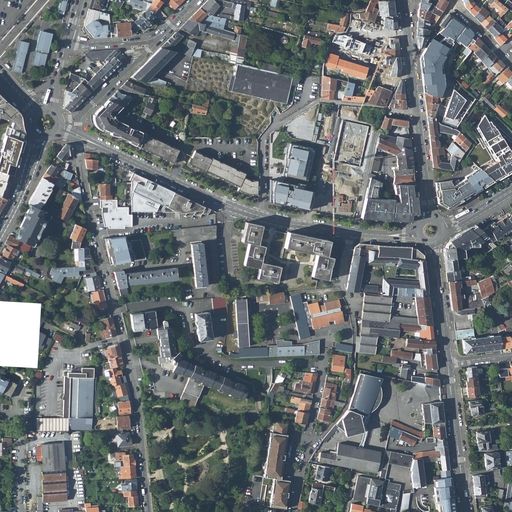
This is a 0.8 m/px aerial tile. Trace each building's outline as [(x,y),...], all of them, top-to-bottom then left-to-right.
[(67,0),(60,0),(58,11),(64,12),(67,0)] [(92,10),(93,7),(103,11),(105,7),(106,7),(108,0),(91,0),(89,9),(92,10)] [(121,0),(115,0),(114,3),(119,9),(124,1),(121,0)] [(146,0),(146,1),(150,2),(150,3),(157,9),(162,3),(158,0),(146,0)] [(158,0),(162,3),(163,0),(164,0),(174,10),(178,6),(170,0),(158,0)] [(213,0),(208,0),(200,8),(212,16),(220,7),(213,0)] [(242,22),(243,18),(245,9),(246,5),(229,2),(221,0),(219,2),(223,4),(223,7),(236,9),(234,17),(231,17),(231,16),(220,15),(220,16),(216,16),(216,17),(218,17),(242,22)] [(246,5),(257,8),(265,10),(266,7),(238,0),(229,0),(229,2),(246,5)] [(384,16),(395,16),(392,0),(370,0),(366,11),(376,15),(384,16)] [(439,16),(444,7),(432,0),(420,0),(419,8),(430,13),(439,16)] [(472,0),(470,0),(464,4),(466,7),(468,10),(469,10),(475,3),(477,0),(473,0),(473,1),(472,0)] [(501,17),(508,9),(504,6),(504,7),(495,0),(494,0),(489,7),(491,8),(493,6),(499,10),(497,13),(500,16),(501,17)] [(146,10),(150,12),(153,15),(157,9),(150,3),(150,2),(146,1),(144,1),(143,4),(142,9),(146,10)] [(480,9),(479,9),(480,8),(475,3),(469,10),(474,16),(480,9)] [(480,8),(479,9),(480,9),(474,16),(480,22),(487,13),(488,12),(481,6),(480,8)] [(214,27),(219,28),(240,35),(242,29),(234,26),(231,27),(218,23),(218,17),(216,17),(214,16),(213,16),(212,16),(200,8),(189,19),(214,27)] [(429,16),(430,13),(419,8),(418,17),(427,20),(428,20),(429,16)] [(97,22),(98,18),(109,21),(109,18),(108,14),(92,10),(89,9),(84,25),(95,38),(106,38),(107,38),(106,25),(101,26),(97,22)] [(132,19),(131,17),(127,20),(129,23),(137,32),(141,29),(142,30),(146,26),(147,26),(149,26),(151,24),(151,22),(151,21),(155,17),(153,15),(150,12),(146,10),(143,13),(138,17),(134,21),(132,19)] [(265,10),(264,15),(283,20),(284,15),(265,10)] [(446,25),(450,20),(453,16),(448,13),(434,31),(437,34),(443,29),(446,25)] [(487,13),(480,22),(484,26),(489,21),(492,18),(487,13)] [(383,28),(396,30),(395,16),(384,16),(384,18),(383,21),(381,21),(381,23),(381,24),(383,24),(383,26),(383,28)] [(492,18),(496,22),(488,30),(495,37),(506,27),(501,22),(503,21),(500,18),(501,17),(500,16),(497,19),(494,17),(492,18)] [(418,17),(417,22),(432,26),(435,22),(433,22),(428,20),(427,20),(418,17)] [(466,26),(454,17),(433,39),(429,43),(420,58),(425,92),(444,98),(438,119),(456,127),(472,102),(450,78),(450,68),(457,54),(454,51),(456,47),(455,43),(466,26)] [(488,30),(496,22),(492,18),(489,21),(484,26),(488,30)] [(244,54),(245,52),(247,38),(240,35),(219,28),(214,27),(189,19),(180,28),(195,38),(197,33),(206,37),(207,33),(231,41),(230,51),(244,54)] [(432,26),(417,22),(417,27),(429,30),(432,26)] [(115,24),(116,27),(110,28),(110,35),(116,34),(117,37),(130,36),(130,33),(137,33),(137,32),(129,23),(115,24)] [(336,32),(343,32),(345,28),(340,27),(328,24),(327,29),(334,30),(335,32),(336,32)] [(500,45),(507,39),(511,35),(509,33),(505,37),(503,34),(505,32),(508,30),(510,27),(508,24),(506,27),(495,37),(494,38),(500,45)] [(474,34),(466,26),(455,43),(456,47),(454,51),(457,54),(464,59),(470,51),(470,50),(466,47),(469,43),(471,38),(474,34)] [(417,35),(427,37),(428,35),(427,35),(429,30),(417,27),(417,31),(417,35)] [(397,38),(396,30),(383,28),(382,31),(384,32),(385,33),(387,35),(387,37),(389,37),(397,38)] [(169,51),(170,50),(170,51),(172,49),(171,48),(182,36),(176,32),(161,47),(169,51)] [(39,35),(32,65),(44,68),(51,38),(39,35)] [(319,45),(320,39),(305,35),(302,47),(309,48),(311,43),(319,45)] [(418,48),(421,49),(427,37),(417,35),(418,48)] [(474,52),(483,43),(478,37),(474,41),(472,44),(469,43),(466,47),(470,50),(471,49),(474,52)] [(195,43),(189,40),(183,54),(184,55),(191,57),(191,56),(201,58),(218,60),(238,65),(242,66),(243,59),(244,54),(230,51),(230,52),(228,52),(228,55),(193,49),(195,43)] [(19,41),(12,71),(21,73),(28,43),(19,41)] [(387,49),(384,46),(380,48),(379,52),(386,55),(390,57),(400,57),(398,43),(389,42),(389,49),(387,49)] [(481,61),(482,60),(490,51),(483,43),(474,52),(473,53),(481,61)] [(161,47),(158,50),(148,60),(158,70),(161,66),(160,65),(165,61),(166,62),(168,60),(175,52),(169,51),(161,47)] [(98,67),(100,69),(95,74),(94,73),(93,75),(94,76),(87,82),(84,79),(82,85),(90,92),(120,63),(115,57),(120,52),(118,49),(89,51),(84,55),(91,61),(99,60),(99,62),(103,66),(101,67),(100,66),(98,67)] [(490,51),(482,60),(481,61),(486,66),(483,69),(484,70),(487,67),(490,64),(492,63),(491,62),(496,57),(490,51)] [(390,57),(386,55),(385,64),(391,65),(391,68),(400,69),(401,69),(400,57),(390,57)] [(496,57),(491,62),(492,63),(490,64),(493,67),(500,61),(496,57)] [(280,73),(282,68),(280,67),(243,59),(242,66),(280,74),(280,73)] [(152,76),(158,70),(148,60),(147,60),(140,68),(152,76)] [(489,78),(484,83),(486,86),(491,81),(495,76),(504,65),(500,61),(493,67),(490,64),(487,67),(491,72),(487,77),(489,78)] [(233,92),(235,92),(244,94),(280,103),(286,104),(291,84),(292,78),(242,66),(238,65),(235,77),(233,88),(233,92)] [(506,81),(511,74),(511,73),(507,67),(497,78),(498,79),(503,84),(506,81)] [(164,86),(166,82),(152,76),(140,68),(132,76),(135,79),(141,81),(163,89),(164,86)] [(398,79),(399,77),(400,69),(391,68),(391,69),(391,77),(398,79)] [(69,78),(77,81),(71,92),(72,92),(85,98),(90,93),(90,92),(82,85),(84,79),(70,73),(69,78)] [(244,94),(235,92),(233,92),(233,88),(235,77),(232,76),(228,92),(235,94),(243,96),(244,94)] [(324,90),(322,99),(337,101),(337,92),(335,90),(335,86),(336,80),(334,80),(323,77),(324,90)] [(335,86),(345,89),(347,83),(336,80),(335,86)] [(403,80),(401,80),(395,92),(404,93),(403,80)] [(120,88),(125,91),(143,95),(145,89),(133,85),(127,81),(120,88)] [(341,101),(364,103),(364,97),(352,95),(353,85),(347,83),(345,89),(341,101)] [(368,103),(385,107),(392,91),(382,88),(379,86),(374,91),(371,97),(368,103)] [(367,88),(366,95),(371,97),(374,91),(367,88)] [(66,109),(70,113),(85,98),(72,92),(71,92),(65,90),(64,93),(62,105),(61,105),(61,106),(62,106),(62,107),(61,107),(61,108),(63,109),(66,109)] [(130,96),(121,94),(117,90),(108,99),(108,100),(122,107),(123,108),(132,99),(130,96)] [(483,96),(482,99),(485,102),(488,99),(491,96),(486,91),(483,96)] [(405,100),(404,93),(395,92),(392,99),(398,100),(398,99),(405,100)] [(424,93),(425,102),(437,103),(438,103),(441,103),(442,99),(432,96),(424,93)] [(0,117),(6,120),(12,123),(11,128),(10,129),(12,130),(25,134),(22,117),(21,116),(18,111),(16,110),(0,94),(0,117)] [(142,114),(140,113),(139,115),(148,120),(155,102),(159,103),(160,100),(144,96),(144,100),(148,102),(147,102),(143,111),(142,111),(141,112),(143,113),(142,114)] [(398,100),(396,104),(390,103),(389,105),(388,107),(397,108),(405,109),(406,109),(405,100),(398,99),(398,100)] [(485,102),(493,109),(493,110),(494,109),(497,106),(496,104),(495,105),(488,99),(485,102)] [(122,107),(108,100),(93,114),(93,115),(93,117),(93,119),(93,122),(94,123),(95,125),(97,128),(99,129),(102,130),(105,131),(111,134),(110,135),(113,136),(117,136),(140,148),(146,134),(135,129),(135,131),(126,126),(126,125),(117,121),(116,120),(115,120),(112,117),(122,107)] [(437,103),(425,102),(426,109),(437,111),(438,112),(439,110),(437,110),(439,104),(437,103)] [(319,103),(307,111),(283,126),(287,132),(309,119),(317,117),(319,106),(319,103)] [(203,106),(193,104),(193,105),(191,113),(206,115),(207,107),(203,106)] [(494,109),(503,118),(507,114),(498,105),(497,106),(494,109)] [(436,116),(437,111),(426,109),(427,115),(436,118),(437,117),(436,116)] [(380,130),(379,137),(411,151),(409,138),(396,136),(396,137),(386,135),(388,130),(389,130),(391,124),(408,127),(407,121),(384,117),(380,130)] [(475,146),(474,145),(467,156),(475,164),(480,169),(492,181),(496,178),(497,180),(511,171),(511,166),(511,165),(511,159),(509,154),(511,152),(511,142),(498,128),(496,130),(493,126),(492,127),(489,123),(488,123),(485,118),(482,120),(477,125),(471,129),(479,143),(476,144),(475,146)] [(437,140),(438,140),(437,136),(442,135),(441,129),(445,131),(456,136),(454,139),(465,151),(471,143),(458,131),(457,130),(455,129),(442,125),(440,124),(436,120),(436,121),(427,122),(430,140),(437,140)] [(13,137),(24,142),(26,135),(25,134),(12,130),(10,129),(8,136),(10,136),(13,137)] [(140,148),(139,148),(173,164),(179,150),(146,134),(140,148)] [(21,153),(24,142),(13,137),(9,150),(21,153)] [(411,155),(411,151),(379,137),(376,147),(396,155),(396,157),(411,155)] [(437,140),(430,140),(431,148),(438,147),(437,140)] [(452,142),(451,144),(446,149),(450,153),(459,161),(464,154),(452,142)] [(314,149),(288,143),(286,150),(285,164),(283,176),(307,181),(314,149)] [(66,144),(59,152),(56,157),(64,162),(69,154),(69,156),(74,155),(72,145),(66,144)] [(445,169),(457,171),(459,161),(450,153),(449,162),(440,160),(440,159),(439,159),(438,155),(444,154),(443,146),(438,147),(431,148),(433,166),(437,165),(437,168),(444,169),(443,166),(446,166),(445,169)] [(257,181),(250,180),(243,177),(245,174),(212,157),(212,158),(196,150),(189,163),(238,187),(238,189),(240,190),(241,192),(257,196),(257,185),(257,181)] [(18,160),(0,153),(0,155),(17,161),(18,160)] [(0,171),(6,173),(7,174),(13,176),(14,170),(16,171),(17,167),(16,166),(17,161),(0,155),(0,171)] [(414,182),(411,155),(396,157),(397,170),(394,170),(394,176),(394,180),(393,184),(394,185),(401,184),(414,182)] [(97,160),(93,160),(84,159),(86,168),(95,170),(96,165),(100,166),(101,161),(97,160)] [(381,160),(373,160),(371,170),(377,172),(381,160)] [(106,162),(105,166),(107,170),(112,170),(113,164),(113,162),(109,162),(106,162)] [(55,176),(57,172),(61,174),(64,170),(51,165),(47,171),(55,176)] [(465,199),(493,182),(492,181),(480,169),(454,185),(451,180),(450,180),(435,182),(436,190),(437,201),(438,203),(440,204),(441,203),(447,206),(446,208),(449,209),(454,206),(465,199)] [(63,178),(70,180),(72,174),(64,170),(61,174),(60,176),(63,178)] [(55,176),(54,177),(45,173),(42,177),(55,185),(59,178),(55,176)] [(377,176),(370,173),(369,178),(381,184),(382,179),(377,176)] [(124,183),(124,186),(124,199),(131,199),(131,202),(131,211),(156,212),(160,205),(163,207),(164,205),(166,207),(166,208),(166,209),(174,192),(156,184),(155,186),(150,184),(150,181),(136,175),(134,177),(130,177),(130,183),(124,183)] [(52,186),(54,187),(55,185),(42,177),(27,203),(29,204),(41,209),(43,206),(42,205),(43,201),(49,189),(51,189),(52,186)] [(381,184),(369,178),(369,179),(368,183),(367,188),(373,189),(374,190),(375,191),(375,192),(375,193),(381,194),(381,184)] [(304,187),(270,179),(270,203),(308,211),(312,192),(303,190),(304,187)] [(358,202),(360,186),(344,184),(342,200),(321,197),(319,212),(346,216),(346,213),(352,214),(354,201),(358,202)] [(112,195),(110,194),(110,185),(109,185),(109,188),(98,186),(98,188),(99,188),(99,199),(112,199),(112,195)] [(416,194),(415,185),(394,185),(396,200),(380,199),(381,194),(375,193),(375,192),(375,191),(374,190),(373,189),(367,188),(366,195),(362,214),(361,217),(361,219),(367,219),(391,221),(392,221),(396,221),(396,222),(398,222),(410,222),(411,221),(418,213),(417,208),(416,194)] [(59,188),(54,196),(59,199),(64,190),(62,189),(59,188)] [(187,198),(186,198),(174,192),(166,209),(190,219),(192,216),(199,219),(201,214),(205,216),(208,208),(187,198)] [(62,204),(72,209),(78,199),(76,198),(68,193),(62,204)] [(99,199),(100,208),(102,208),(102,215),(104,227),(109,227),(109,229),(124,229),(124,227),(131,227),(132,227),(131,215),(127,215),(127,208),(116,208),(116,200),(112,199),(99,199)] [(46,222),(42,219),(45,211),(41,209),(29,204),(22,219),(25,220),(16,239),(34,247),(46,222)] [(62,204),(58,212),(56,216),(67,220),(72,209),(62,204)] [(501,233),(511,226),(511,211),(509,213),(509,212),(508,212),(507,212),(506,212),(506,213),(505,213),(505,214),(505,215),(491,224),(490,223),(489,223),(488,223),(487,224),(487,225),(487,226),(480,230),(485,236),(491,241),(494,239),(495,239),(502,235),(501,233)] [(54,214),(51,220),(66,227),(69,221),(68,221),(67,220),(56,216),(54,214)] [(22,219),(13,237),(16,239),(25,220),(22,219)] [(280,267),(266,264),(260,262),(262,254),(264,247),(257,246),(261,226),(245,223),(241,242),(248,244),(243,266),(258,269),(257,279),(276,283),(280,267)] [(80,242),(79,242),(86,229),(75,224),(69,237),(73,238),(70,244),(71,244),(70,248),(74,248),(77,248),(78,248),(80,242)] [(219,268),(216,241),(215,225),(171,230),(172,236),(208,233),(215,297),(222,297),(219,268)] [(480,230),(474,225),(448,242),(443,250),(444,259),(455,257),(461,257),(461,253),(463,253),(468,249),(473,247),(474,246),(475,245),(481,241),(479,239),(485,236),(480,230)] [(328,278),(332,257),(326,256),(329,241),(308,237),(287,232),(284,248),(311,253),(312,253),(317,254),(316,259),(312,275),(328,278)] [(7,245),(17,250),(20,251),(25,253),(28,248),(18,243),(19,241),(13,237),(9,235),(4,244),(7,245)] [(110,238),(104,239),(109,257),(110,256),(113,264),(123,262),(131,261),(129,251),(131,251),(128,242),(126,242),(125,237),(110,238)] [(206,286),(201,243),(191,244),(195,287),(206,286)] [(7,245),(3,255),(12,259),(14,255),(17,250),(7,245)] [(383,246),(372,246),(359,245),(356,247),(363,249),(368,250),(378,252),(378,257),(397,258),(424,261),(423,256),(415,249),(411,249),(411,247),(399,247),(392,247),(383,246)] [(77,248),(78,267),(85,267),(88,266),(88,260),(89,260),(89,255),(88,247),(78,248),(77,248)] [(378,287),(357,285),(363,252),(363,249),(356,247),(355,247),(346,289),(347,289),(347,290),(364,292),(381,294),(382,289),(378,288),(378,287)] [(391,287),(428,290),(424,261),(397,258),(378,257),(378,252),(368,250),(368,262),(370,262),(369,261),(393,261),(392,263),(395,263),(396,263),(396,265),(396,267),(417,269),(419,282),(389,279),(389,287),(391,287)] [(10,269),(12,270),(15,271),(17,273),(21,275),(24,270),(29,273),(31,270),(20,265),(20,264),(11,260),(10,262),(0,257),(0,263),(8,268),(10,269)] [(456,262),(464,261),(464,257),(461,257),(455,257),(444,259),(446,272),(455,271),(457,270),(456,262)] [(50,274),(53,267),(54,265),(46,263),(41,275),(48,278),(50,274)] [(86,270),(85,267),(78,267),(53,267),(50,274),(54,276),(53,280),(61,283),(64,277),(80,276),(79,271),(86,270)] [(123,273),(121,269),(114,271),(118,288),(119,288),(120,294),(121,296),(128,294),(125,283),(177,278),(176,267),(123,273)] [(447,282),(448,282),(466,280),(466,277),(460,278),(459,273),(455,274),(455,271),(446,272),(447,282)] [(0,287),(3,289),(3,288),(0,285),(0,281),(1,279),(10,284),(10,285),(16,287),(19,288),(22,283),(0,272),(0,287)] [(477,282),(480,294),(481,299),(491,293),(494,292),(491,280),(494,278),(493,275),(492,275),(484,279),(480,281),(477,282)] [(96,276),(86,278),(87,287),(88,291),(99,288),(96,276)] [(389,279),(383,279),(382,289),(381,294),(391,295),(391,287),(389,287),(389,279)] [(466,280),(448,282),(452,310),(457,309),(479,307),(484,305),(481,300),(465,301),(464,296),(464,294),(459,295),(458,288),(460,288),(460,286),(468,286),(468,285),(470,285),(475,285),(475,283),(476,283),(475,280),(471,280),(466,280)] [(61,287),(62,288),(60,293),(65,295),(68,288),(62,285),(61,287)] [(391,295),(411,296),(414,296),(428,297),(428,290),(391,287),(391,295)] [(96,309),(99,308),(101,317),(109,315),(103,290),(92,292),(96,309)] [(268,294),(269,304),(285,303),(284,292),(268,294)] [(389,315),(391,295),(381,294),(364,292),(361,318),(368,319),(373,319),(389,321),(389,315)] [(484,305),(491,301),(494,299),(491,293),(481,299),(481,300),(484,305)] [(298,330),(300,339),(309,337),(307,326),(312,325),(313,329),(321,327),(329,325),(328,321),(334,320),(335,325),(344,323),(339,300),(324,304),(324,305),(318,306),(317,303),(307,305),(307,302),(302,303),(300,294),(290,296),(292,306),(293,309),(297,327),(298,330)] [(213,314),(227,312),(226,298),(226,296),(222,297),(215,297),(212,298),(213,314)] [(239,296),(240,299),(235,299),(238,347),(249,346),(248,336),(248,332),(246,312),(246,309),(245,296),(239,296)] [(417,318),(389,315),(389,321),(418,324),(426,326),(432,327),(428,297),(414,296),(417,318)] [(14,312),(16,307),(3,303),(1,308),(14,312)] [(479,307),(457,309),(457,312),(461,313),(461,315),(471,314),(472,319),(481,318),(480,313),(479,310),(479,307)] [(146,325),(146,328),(156,326),(156,324),(153,309),(129,314),(132,330),(143,328),(142,326),(146,325)] [(209,323),(207,311),(194,313),(196,325),(209,323)] [(79,312),(75,318),(88,325),(88,323),(88,320),(87,320),(87,316),(79,312)] [(43,321),(34,317),(29,326),(36,329),(32,336),(27,333),(23,343),(28,345),(30,341),(37,345),(36,347),(42,350),(49,335),(43,334),(42,332),(38,330),(43,321)] [(103,329),(113,327),(111,317),(110,317),(101,320),(103,329)] [(157,328),(157,330),(171,328),(170,325),(169,326),(168,322),(166,322),(165,319),(165,318),(164,317),(163,317),(163,318),(162,318),(162,319),(162,320),(162,323),(163,327),(157,328)] [(361,318),(358,352),(374,354),(376,335),(367,334),(368,319),(361,318)] [(376,335),(397,337),(398,330),(416,331),(416,339),(406,338),(404,346),(421,347),(426,348),(435,349),(432,327),(426,326),(418,324),(389,321),(373,319),(368,319),(367,334),(376,335)] [(209,323),(196,325),(198,340),(211,338),(209,323)] [(105,338),(115,336),(113,327),(103,329),(105,338)] [(157,330),(159,341),(160,341),(163,355),(163,358),(161,358),(162,360),(178,357),(178,355),(181,353),(179,350),(176,352),(175,353),(171,328),(157,330)] [(455,331),(456,340),(474,337),(473,328),(455,331)] [(60,343),(63,337),(56,334),(53,340),(60,343)] [(499,337),(500,348),(510,347),(509,337),(509,334),(506,335),(504,335),(505,336),(499,337)] [(49,335),(42,350),(46,352),(53,337),(49,335)] [(462,340),(464,353),(500,348),(499,337),(499,335),(462,340)] [(336,342),(335,350),(352,351),(353,344),(336,342)] [(109,358),(120,355),(117,344),(114,344),(115,346),(109,347),(109,348),(111,355),(108,356),(109,358)] [(260,357),(290,356),(289,345),(260,347),(260,355),(260,357)] [(294,345),(289,345),(290,356),(301,355),(300,349),(299,349),(297,347),(294,347),(294,346),(294,345)] [(298,345),(294,346),(294,347),(297,347),(299,349),(300,349),(301,355),(312,354),(318,354),(319,347),(300,348),(298,345)] [(396,357),(410,359),(411,353),(404,352),(391,350),(390,356),(396,357)] [(431,369),(437,370),(435,354),(424,353),(425,366),(431,368),(431,369)] [(345,378),(351,379),(351,369),(343,368),(345,356),(334,354),(332,371),(346,372),(345,378)] [(115,367),(123,365),(120,355),(109,358),(107,358),(108,362),(110,368),(115,367)] [(228,379),(219,374),(209,370),(208,371),(205,369),(204,371),(201,370),(202,368),(178,357),(162,360),(163,366),(169,368),(169,367),(184,374),(185,371),(190,373),(189,376),(179,400),(185,400),(184,412),(190,413),(202,384),(205,385),(205,383),(209,385),(213,387),(217,389),(221,390),(220,392),(225,394),(225,393),(229,394),(228,395),(233,397),(233,396),(237,397),(242,399),(247,388),(237,383),(236,384),(233,382),(233,384),(230,383),(230,381),(228,380),(228,379)] [(108,369),(110,379),(112,386),(114,386),(121,384),(119,376),(121,376),(120,370),(116,371),(115,367),(110,368),(108,362),(106,363),(108,369)] [(409,366),(402,364),(399,363),(399,367),(400,368),(399,375),(397,375),(397,376),(396,375),(395,378),(410,382),(411,375),(412,369),(409,368),(409,366)] [(466,368),(466,372),(467,378),(476,377),(476,373),(478,373),(481,373),(480,366),(466,368)] [(81,368),(81,373),(67,372),(67,377),(64,377),(63,417),(67,417),(67,429),(71,429),(91,430),(93,368),(81,368)] [(510,368),(498,369),(499,377),(504,376),(505,380),(511,379),(511,375),(510,368)] [(420,384),(439,388),(438,376),(433,374),(431,378),(426,377),(427,373),(425,372),(423,377),(420,384)] [(348,409),(365,415),(381,379),(359,373),(348,409)] [(0,392),(9,397),(16,383),(0,374),(0,392)] [(303,380),(315,383),(316,377),(305,374),(305,378),(303,377),(303,380)] [(410,382),(420,384),(423,377),(417,376),(416,376),(411,375),(410,382)] [(476,377),(467,378),(467,381),(465,382),(466,387),(477,386),(476,377)] [(306,393),(313,394),(315,383),(303,380),(301,386),(299,385),(296,384),(294,390),(306,393)] [(410,386),(385,380),(383,386),(408,393),(410,386)] [(274,392),(282,394),(284,387),(279,386),(281,382),(275,382),(270,391),(274,392)] [(121,384),(114,386),(117,396),(119,401),(128,400),(127,393),(123,383),(121,384)] [(336,386),(325,383),(322,398),(332,401),(333,396),(334,396),(336,386)] [(439,388),(420,384),(421,398),(440,395),(439,388)] [(477,386),(466,387),(467,396),(482,395),(481,385),(477,386)] [(292,396),(291,402),(295,404),(298,406),(297,411),(308,413),(311,401),(300,398),(292,396)] [(332,401),(322,398),(320,407),(329,410),(330,404),(332,404),(343,407),(345,404),(345,403),(334,401),(332,401)] [(115,402),(115,403),(117,403),(118,413),(129,412),(128,400),(119,401),(116,401),(116,402),(115,402)] [(482,406),(481,400),(468,401),(469,407),(470,407),(471,415),(482,414),(481,406),(482,406)] [(443,422),(441,401),(422,404),(424,423),(428,423),(432,423),(443,422)] [(318,415),(317,418),(317,420),(330,422),(332,416),(328,415),(329,410),(320,407),(320,408),(318,415)] [(362,427),(361,424),(365,415),(348,409),(335,424),(344,431),(362,427)] [(296,414),(295,422),(298,423),(298,425),(305,428),(305,425),(308,414),(308,413),(297,411),(296,414)] [(128,416),(116,417),(116,420),(117,428),(129,427),(129,422),(131,422),(130,416),(128,416)] [(67,429),(67,417),(63,417),(41,417),(41,429),(67,430),(67,429)] [(273,482),(270,501),(272,501),(272,502),(271,507),(277,507),(285,509),(289,480),(281,479),(280,479),(281,472),(286,439),(286,433),(285,433),(286,423),(271,421),(271,425),(273,425),(272,432),(271,436),(269,436),(264,472),(266,472),(266,477),(273,478),(275,478),(274,482),(273,482)] [(392,421),(389,426),(417,437),(425,438),(425,435),(425,431),(418,432),(392,421)] [(432,423),(433,434),(425,435),(425,438),(446,440),(443,422),(432,423)] [(388,435),(398,439),(398,438),(413,445),(415,440),(420,441),(421,439),(426,439),(426,442),(436,442),(437,446),(435,446),(435,450),(431,450),(413,453),(413,455),(412,460),(421,458),(436,456),(440,456),(448,455),(447,451),(446,440),(425,438),(417,437),(389,426),(388,435)] [(110,431),(110,435),(116,434),(117,446),(131,444),(130,437),(128,437),(128,432),(121,433),(121,432),(123,432),(123,430),(112,431),(110,431)] [(477,443),(478,451),(496,449),(496,445),(489,445),(488,430),(476,432),(476,437),(476,443),(477,443)] [(3,437),(3,442),(0,441),(0,453),(8,454),(8,448),(12,448),(12,437),(3,437)] [(66,500),(63,442),(41,443),(42,471),(42,470),(42,471),(42,476),(42,500),(42,502),(66,500)] [(320,455),(376,466),(379,451),(338,443),(335,455),(320,452),(320,455)] [(379,481),(384,482),(388,463),(391,451),(385,449),(382,468),(380,477),(379,481)] [(388,463),(410,467),(410,470),(411,470),(410,474),(412,487),(425,485),(425,484),(429,483),(429,480),(435,479),(438,479),(438,475),(429,476),(430,478),(424,480),(421,458),(412,460),(413,455),(391,451),(388,463)] [(499,468),(497,452),(483,453),(485,470),(499,468)] [(134,465),(134,460),(132,460),(132,453),(122,454),(122,462),(123,466),(134,465)] [(319,461),(375,472),(376,466),(320,455),(319,461)] [(442,470),(449,469),(448,455),(440,456),(442,470)] [(135,478),(135,475),(134,465),(123,466),(119,466),(115,467),(115,468),(120,468),(120,475),(118,475),(118,479),(135,478)] [(318,465),(315,479),(326,481),(329,467),(318,465)] [(480,474),(472,475),(473,486),(484,486),(487,487),(488,487),(488,485),(484,484),(483,480),(489,479),(488,476),(480,474)] [(366,498),(397,504),(399,492),(400,486),(384,482),(379,481),(370,479),(358,476),(352,500),(365,503),(366,498)] [(125,491),(136,490),(136,484),(136,479),(124,480),(125,484),(125,491)] [(335,487),(313,483),(308,502),(319,504),(322,490),(334,492),(335,487)] [(453,511),(452,501),(451,498),(453,497),(451,483),(436,484),(433,484),(435,499),(434,500),(435,503),(436,503),(438,511),(440,510),(440,511),(453,511)] [(485,493),(484,486),(473,486),(474,494),(485,493)] [(123,493),(123,497),(128,497),(128,507),(138,506),(137,495),(136,490),(125,491),(122,491),(123,493)] [(406,511),(409,493),(403,494),(401,508),(400,511),(406,511)] [(365,503),(365,504),(378,507),(378,506),(396,510),(397,504),(366,498),(365,503)] [(42,511),(42,502),(42,500),(37,500),(37,510),(35,511),(34,511),(42,511)] [(304,510),(306,502),(300,501),(298,509),(304,510)] [(361,508),(362,505),(350,503),(349,511),(377,511),(370,511),(370,510),(361,508)]
